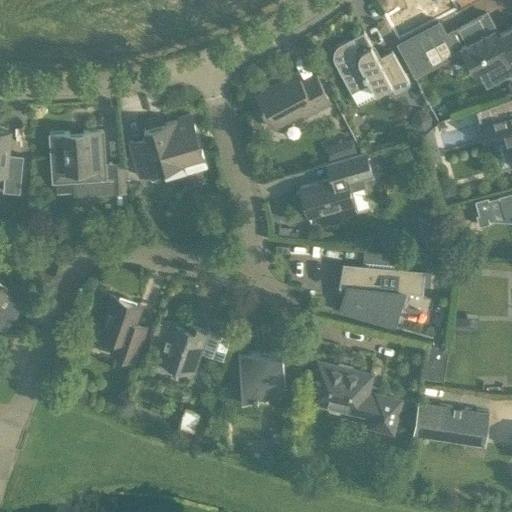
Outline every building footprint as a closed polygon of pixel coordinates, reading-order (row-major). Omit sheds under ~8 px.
[(455,0),(402,0),(396,3),(399,8),(382,17),(396,41),(456,8),(452,2),(455,0)] [(463,8),(444,16),(449,27),(468,19),(463,8)] [(486,12),(458,27),(466,43),(461,46),(474,70),(482,66),(489,80),(502,74),(511,68),(511,61),(509,55),(511,53),(511,25),(497,34),(486,12)] [(396,42),(404,58),(409,55),(417,71),(431,64),(422,48),(445,36),(450,46),(459,40),(454,30),(445,34),(437,20),(396,42)] [(375,93),(390,84),(394,91),(409,83),(391,50),(377,57),(363,31),(339,44),(338,44),(336,46),(335,48),(334,49),(333,51),(333,53),(332,55),(333,57),(333,59),(333,61),(350,92),(369,82),(375,93)] [(272,125),(300,110),(303,115),(329,102),(315,75),(301,82),(295,71),(278,80),(280,84),(256,96),(272,125)] [(480,123),(485,121),(491,142),(505,138),(511,163),(511,97),(476,110),(480,123)] [(412,115),(412,122),(417,128),(425,129),(431,124),(432,116),(426,111),(418,110),(412,115)] [(183,163),(186,172),(206,166),(191,115),(188,112),(179,115),(178,118),(143,129),(145,137),(128,142),(138,176),(183,163)] [(432,127),(424,135),(432,161),(441,158),(432,127)] [(102,129),(49,133),(53,181),(73,179),(74,195),(126,191),(124,162),(104,163),(102,129)] [(23,155),(7,154),(9,132),(0,130),(0,172),(4,173),(2,191),(19,192),(23,155)] [(373,172),(367,151),(366,150),(325,162),(330,178),(299,187),(308,216),(353,203),(347,180),(373,172)] [(486,197),(474,201),(478,213),(476,214),(479,225),(489,222),(488,218),(492,216),(486,197)] [(343,260),(338,285),(340,286),(340,284),(345,284),(338,309),(393,325),(403,290),(422,292),(424,268),(403,266),(405,250),(390,249),(389,265),(343,260)] [(0,326),(4,330),(24,301),(0,284),(0,326)] [(133,360),(141,336),(130,332),(140,305),(113,296),(100,332),(116,338),(111,352),(133,360)] [(193,372),(200,351),(207,328),(195,324),(193,330),(169,321),(169,324),(157,319),(147,346),(159,350),(156,359),(193,372)] [(446,345),(428,342),(424,376),(441,378),(446,345)] [(238,353),(241,397),(285,394),(282,350),(238,353)] [(376,394),(375,398),(365,396),(370,374),(352,370),(351,367),(339,363),(336,366),(317,361),(308,400),(328,405),(329,408),(341,411),(344,409),(371,415),(368,425),(391,431),(399,400),(376,394)] [(126,400),(121,413),(129,416),(134,403),(126,400)] [(483,443),(488,411),(419,401),(414,433),(483,443)]
